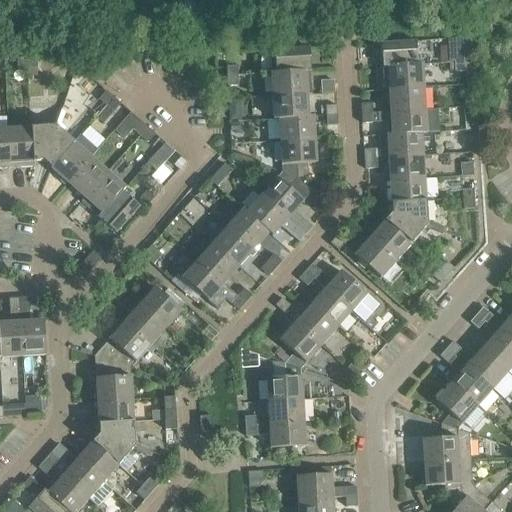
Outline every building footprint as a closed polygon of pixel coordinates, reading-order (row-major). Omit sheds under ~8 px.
[(380,44),(381,67),(416,65),(414,42),(380,44)] [(273,51),(274,73),(274,74),(309,72),(308,49),(273,51)] [(452,50),(439,51),(440,64),(453,63),(452,53),(452,50)] [(26,69),(25,58),(15,59),(16,70),(26,69)] [(35,58),(25,58),(26,69),(36,69),(35,58)] [(464,62),(453,63),(453,73),(464,72),(464,62)] [(382,91),(387,91),(387,90),(422,88),(420,64),(416,65),(381,67),(382,91)] [(225,67),(226,77),(237,76),(236,66),(225,67)] [(269,74),(271,97),(306,95),(310,95),(309,72),(274,74),(274,73),(269,74)] [(237,76),(226,77),(226,87),(237,86),(237,76)] [(333,81),(320,82),(320,95),(333,94),(333,81)] [(387,91),(389,113),(423,111),(422,88),(387,90),(387,91)] [(97,100),(105,106),(112,98),(105,91),(97,100)] [(272,120),(277,120),(277,119),(307,118),(307,117),(306,95),(271,97),(272,120)] [(112,98),(105,106),(112,113),(119,104),(112,98)] [(239,104),(228,104),(229,122),(240,121),(239,104)] [(359,105),(360,114),(371,114),(370,104),(359,105)] [(324,107),(325,117),(336,116),(335,106),(324,107)] [(389,113),(390,135),(390,136),(420,134),(425,134),(423,111),(389,113)] [(131,130),(139,137),(146,128),(129,113),(113,130),(123,139),(131,130)] [(371,114),(360,114),(360,124),(372,124),(371,114)] [(336,116),(325,117),(325,126),(336,126),(336,116)] [(277,120),(278,142),(313,140),(312,117),(307,117),(307,118),(277,119),(277,120)] [(238,124),(229,124),(230,132),(239,132),(238,124)] [(54,126),(29,128),(32,163),(43,162),(54,126)] [(73,143),(54,126),(43,162),(50,169),(73,143)] [(29,128),(7,129),(9,169),(32,168),(32,163),(29,128)] [(146,128),(139,137),(146,143),(154,135),(146,128)] [(7,129),(0,129),(0,169),(9,169),(7,129)] [(362,150),(363,160),(421,156),(420,134),(390,136),(390,135),(385,135),(386,149),(362,150)] [(278,142),(280,173),(297,179),(295,165),(315,164),(313,140),(278,142)] [(90,158),(73,143),(50,169),(67,184),(90,158)] [(147,163),(156,172),(173,153),(164,145),(147,163)] [(387,168),(388,181),(423,179),(421,156),(363,160),(363,170),(387,168)] [(107,173),(90,158),(67,184),(84,199),(107,173)] [(471,164),(459,165),(460,177),(472,177),(471,164)] [(124,189),(107,173),(84,199),(80,203),(98,218),(121,192),(121,193),(124,189)] [(280,173),(260,196),(286,219),(296,228),(304,235),(311,228),(292,212),(302,202),(287,189),(297,179),(280,173)] [(331,174),(320,175),(321,184),(332,183),(331,174)] [(388,181),(389,204),(424,202),(423,179),(388,181)] [(461,190),(461,200),(472,199),(472,190),(461,190)] [(138,207),(121,193),(121,192),(98,218),(115,234),(138,207)] [(146,192),(141,200),(147,205),(152,197),(146,192)] [(260,196),(245,213),(267,233),(267,234),(271,237),(286,219),(260,196)] [(472,199),(461,200),(462,210),(473,209),(472,199)] [(389,204),(390,214),(426,226),(424,202),(389,204)] [(242,210),(226,227),(252,250),(267,234),(267,233),(245,213),(242,210)] [(390,214),(383,222),(410,245),(426,226),(390,214)] [(383,222),(368,239),(394,262),(410,245),(383,222)] [(226,227),(211,244),(237,268),(252,250),(226,227)] [(328,244),(337,251),(343,244),(335,237),(328,244)] [(394,262),(368,239),(353,256),(379,279),(394,262)] [(211,244),(196,262),(222,285),(237,268),(211,244)] [(150,246),(141,256),(152,265),(161,256),(150,246)] [(92,252),(86,260),(94,267),(100,260),(92,252)] [(272,255),(266,262),(274,269),(280,262),(272,255)] [(94,267),(86,260),(79,267),(87,274),(94,267)] [(222,285),(196,262),(181,279),(215,310),(224,300),(237,311),(244,304),(235,296),(222,285)] [(274,269),(266,262),(259,269),(267,277),(274,269)] [(444,262),(437,269),(446,276),(452,269),(444,262)] [(446,276),(437,269),(431,277),(439,284),(446,276)] [(312,280),(304,272),(297,280),(306,287),(312,280)] [(339,272),(323,290),(350,313),(365,295),(339,272)] [(138,306),(164,329),(180,312),(153,288),(138,306)] [(242,289),(235,296),(244,304),(250,296),(242,289)] [(323,290),(308,307),(334,330),(350,313),(323,290)] [(27,298),(17,299),(21,357),(44,356),(42,320),(28,321),(27,298)] [(9,323),(0,323),(0,358),(21,357),(17,299),(7,300),(9,323)] [(274,306),(282,314),(289,306),(280,299),(274,306)] [(123,323),(149,346),(164,329),(138,306),(123,323)] [(308,307),(293,324),(319,347),(334,330),(308,307)] [(483,323),(495,333),(511,348),(511,317),(510,316),(501,326),(481,308),(475,315),(483,323)] [(477,330),(483,323),(475,315),(468,323),(477,330)] [(93,357),(129,369),(149,346),(123,323),(93,357)] [(292,354),(283,364),(299,370),(319,347),(293,324),(278,341),(292,354)] [(480,350),(506,373),(511,366),(511,348),(495,333),(480,350)] [(451,342),(445,350),(453,357),(459,350),(451,342)] [(458,375),(449,384),(476,408),(491,390),(465,367),(453,357),(445,350),(438,357),(458,375)] [(465,367),(491,390),(506,373),(480,350),(465,367)] [(258,356),(240,352),(241,369),(258,368),(258,356)] [(96,402),(131,400),(129,369),(93,357),(96,402)] [(354,360),(346,370),(355,377),(363,368),(354,360)] [(265,380),(266,403),(301,401),(299,370),(283,364),(284,379),(265,380)] [(448,415),(439,425),(455,431),(476,408),(449,384),(434,402),(448,415)] [(174,398),(163,399),(164,411),(174,410),(175,410),(174,398)] [(97,425),(132,423),(131,400),(96,402),(97,425)] [(266,403),(267,426),(302,424),(301,401),(266,403)] [(41,403),(24,404),(24,415),(42,414),(41,403)] [(163,411),(163,421),(175,420),(174,410),(164,411),(163,411)] [(198,417),(199,434),(211,433),(209,417),(198,417)] [(243,418),(244,427),(255,427),(254,417),(243,418)] [(175,420),(163,421),(164,431),(175,430),(175,420)] [(98,435),(133,448),(132,423),(97,425),(98,435)] [(302,424),(267,426),(269,449),(304,447),(302,424)] [(421,440),(422,464),(457,461),(455,431),(439,425),(440,439),(421,440)] [(255,427),(244,427),(244,437),(255,436),(255,427)] [(91,442),(117,466),(133,448),(98,435),(91,442)] [(76,460),(102,483),(117,466),(91,442),(76,460)] [(50,454),(43,461),(51,468),(58,461),(50,454)] [(61,477),(87,500),(96,508),(111,491),(102,483),(76,460),(61,476),(61,477)] [(51,481),(42,491),(66,511),(76,511),(87,500),(61,477),(61,476),(58,473),(57,474),(51,468),(43,461),(37,468),(51,481)] [(443,486),(444,500),(459,492),(457,461),(422,464),(424,488),(443,486)] [(329,467),(296,469),(296,477),(330,475),(329,467)] [(331,499),(344,498),(355,497),(355,487),(330,489),(330,475),(296,477),(295,478),(296,501),(331,499)] [(21,486),(30,493),(36,485),(28,478),(21,486)] [(148,479),(141,487),(149,494),(156,487),(148,479)] [(149,494),(141,487),(135,494),(143,501),(149,494)] [(66,511),(42,491),(27,508),(31,511),(66,511)] [(451,511),(481,511),(459,492),(444,500),(454,509),(451,511)] [(356,507),(355,497),(344,498),(345,508),(356,507)] [(296,501),(296,511),(331,511),(331,499),(296,501)] [(24,511),(11,500),(0,511),(24,511)] [(499,511),(490,503),(482,511),(499,511)]
